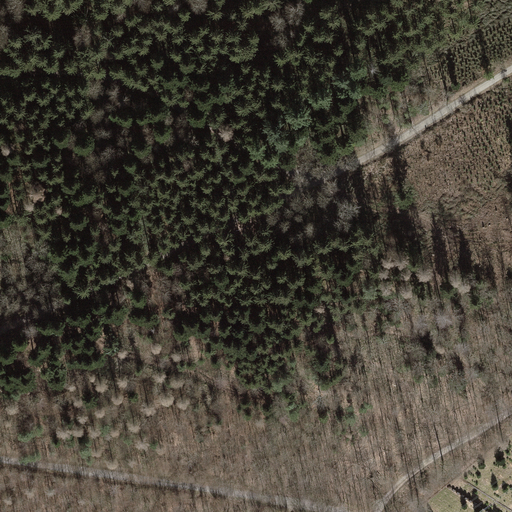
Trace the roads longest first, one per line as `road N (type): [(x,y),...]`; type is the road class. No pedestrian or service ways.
road 1 (track): [(511,68),(319,180),(0,334)]
road 2 (track): [(340,511),(0,458)]
road 3 (track): [(0,76),(110,75),(319,180)]
road 4 (track): [(511,411),(423,464),(376,511)]
